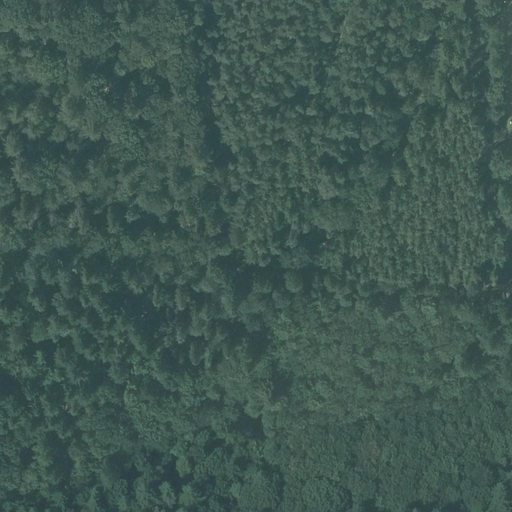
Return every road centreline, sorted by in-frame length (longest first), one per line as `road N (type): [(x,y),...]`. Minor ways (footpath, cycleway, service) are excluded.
road 1 (track): [(133,0),(224,217),(262,359)]
road 2 (track): [(224,217),(0,212)]
road 3 (track): [(262,359),(296,511)]
